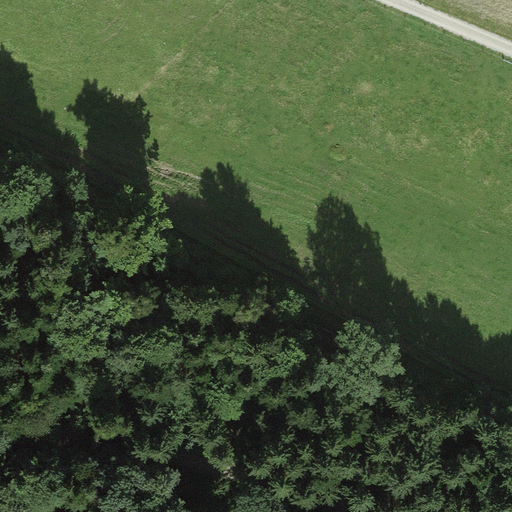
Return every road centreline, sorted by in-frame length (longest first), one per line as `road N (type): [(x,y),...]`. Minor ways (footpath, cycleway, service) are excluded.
road 1 (track): [(323,511),(143,450),(0,438)]
road 2 (track): [(511,51),(386,0)]
